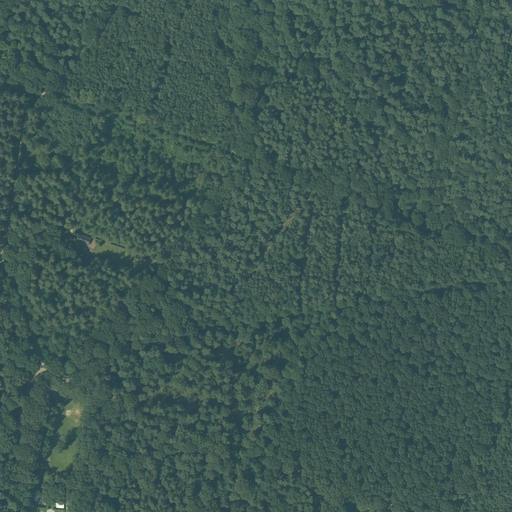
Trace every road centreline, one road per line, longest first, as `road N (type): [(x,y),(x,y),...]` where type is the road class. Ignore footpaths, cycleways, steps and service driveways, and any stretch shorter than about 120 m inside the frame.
road 1 (track): [(9,205),(179,265),(278,315),(511,276)]
road 2 (unknown): [(0,271),(36,365),(423,511)]
road 3 (track): [(54,90),(511,244)]
road 4 (unclassified): [(396,511),(103,400),(36,365)]
road 5 (track): [(0,251),(36,99),(54,90),(123,0)]
road 6 (track): [(36,365),(82,365),(278,315)]
road 7 (track): [(238,151),(235,0)]
road 8 (track): [(511,396),(454,511)]
